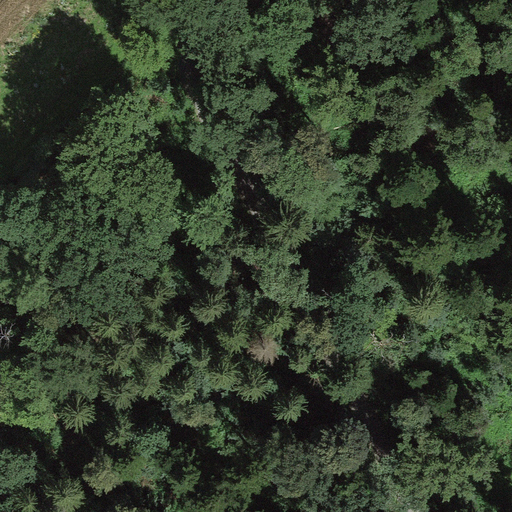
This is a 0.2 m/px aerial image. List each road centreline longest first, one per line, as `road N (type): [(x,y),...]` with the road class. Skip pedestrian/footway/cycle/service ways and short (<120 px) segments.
road 1 (track): [(407,511),(209,117),(138,0)]
road 2 (track): [(146,13),(235,23),(312,0)]
